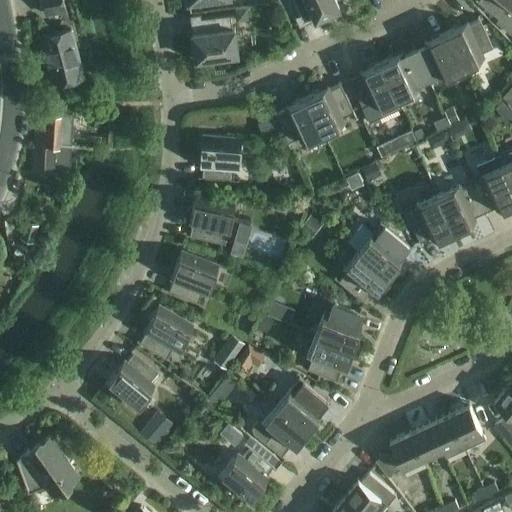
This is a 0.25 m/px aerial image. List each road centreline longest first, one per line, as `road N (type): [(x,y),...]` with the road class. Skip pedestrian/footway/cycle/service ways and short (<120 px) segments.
road 1 (residential): [(56,392),(98,345),(151,244),(172,153),(172,100)]
road 2 (residential): [(172,100),(238,90),(399,18),(417,0)]
road 3 (residential): [(368,418),(400,306),(435,269),(511,236)]
road 4 (residential): [(203,511),(56,392)]
road 5 (tertiary): [(0,185),(15,98),(0,0)]
road 6 (residential): [(368,418),(491,363),(511,328)]
road 7 (residential): [(289,511),(368,418)]
